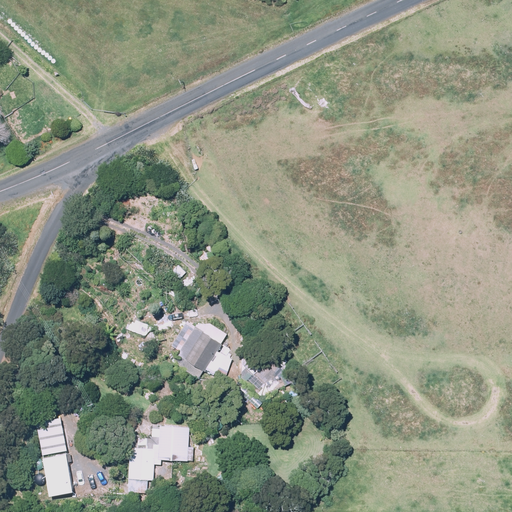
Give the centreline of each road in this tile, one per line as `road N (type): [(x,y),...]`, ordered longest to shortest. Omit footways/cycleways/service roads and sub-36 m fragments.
road 1 (unclassified): [(405,0),(80,156)]
road 2 (unclassified): [(0,340),(80,156)]
